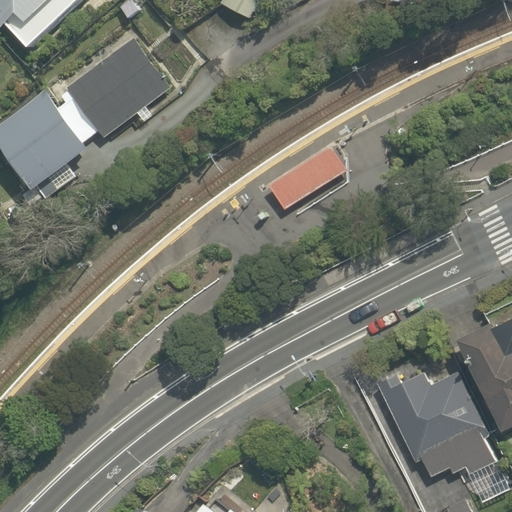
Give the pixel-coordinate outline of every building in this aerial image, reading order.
[(0,0),(0,12),(34,47),(82,0),(0,0)] [(133,28),(0,129),(0,139),(38,189),(140,111),(147,121),(159,112),(151,102),(175,83),(133,28)] [(350,170),(334,145),(273,183),(288,208),(350,170)] [(511,321),(497,328),(492,318),(460,333),(504,429),(511,425),(511,321)] [(435,381),(425,361),(376,386),(415,464),(422,461),(432,480),(449,471),(452,475),(466,468),(470,478),(505,460),(488,427),(459,369),(435,381)] [(251,511),(215,483),(192,511),(148,511),(141,506),(135,511),(251,511)] [(475,511),(464,494),(433,511),(475,511)]
